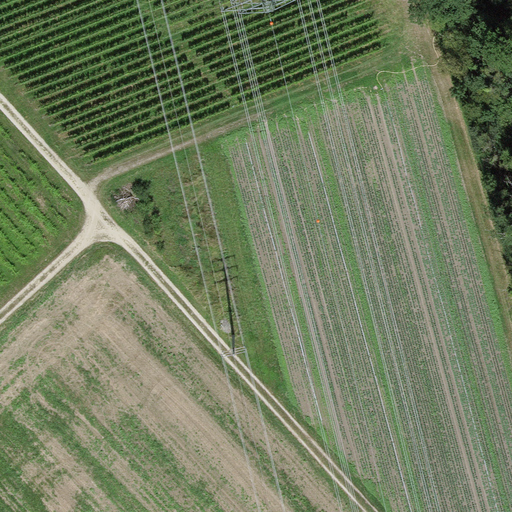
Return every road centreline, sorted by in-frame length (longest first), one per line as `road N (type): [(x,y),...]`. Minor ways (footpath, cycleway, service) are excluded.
road 1 (track): [(0,104),(363,511)]
road 2 (track): [(417,0),(511,354)]
road 3 (track): [(104,221),(0,317)]
